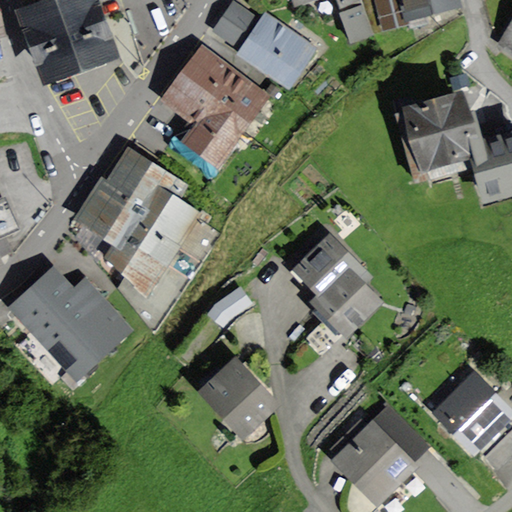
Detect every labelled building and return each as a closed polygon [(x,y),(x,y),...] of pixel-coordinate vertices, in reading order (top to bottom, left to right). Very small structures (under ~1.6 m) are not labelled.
[(52,0),(20,11),(45,81),(117,57),(96,0),(52,0)] [(294,0),(297,5),(309,0),(337,0),(352,40),(371,33),(358,0),(294,0)] [(399,0),(373,0),(382,30),(406,24),(404,19),(399,0)] [(399,0),(404,19),(461,4),(459,0),(399,0)] [(233,3),(215,29),(242,48),(239,53),(290,88),(317,50),(277,22),(268,17),(263,24),(233,3)] [(511,26),(503,43),(511,47),(511,26)] [(269,96),(203,49),(185,75),(166,100),(188,116),(200,124),(187,142),(219,165),(269,96)] [(466,91),(405,108),(424,173),(476,158),(488,199),(511,192),(511,137),(503,140),(482,146),(466,91)] [(184,187),(129,151),(108,183),(102,179),(81,211),(77,218),(118,245),(110,258),(150,284),(195,213),(175,200),(184,187)] [(328,236),(295,270),(321,296),(313,303),(347,336),(380,302),(364,286),(371,279),(342,250),(328,236)] [(73,294),(52,271),(27,295),(14,307),(68,365),(79,377),(131,329),(87,281),(80,288),(73,294)] [(242,281),(207,303),(219,321),(254,299),(242,281)] [(234,361),(202,391),(242,435),(274,406),(254,384),(234,361)] [(472,378),(438,412),(479,453),(496,436),(511,420),(511,418),(484,390),(472,378)] [(372,424),(335,460),(378,503),(401,481),(415,468),(372,424)]
